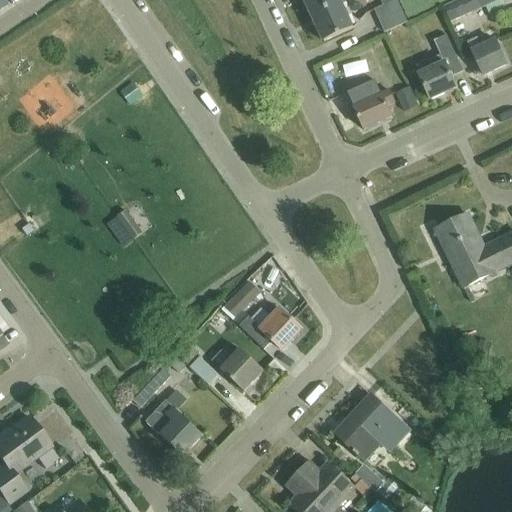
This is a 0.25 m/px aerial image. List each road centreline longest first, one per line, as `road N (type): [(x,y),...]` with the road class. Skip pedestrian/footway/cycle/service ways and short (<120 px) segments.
road 1 (residential): [(269,212),(119,0)]
road 2 (residential): [(177,511),(347,338)]
road 3 (residential): [(168,511),(50,356)]
road 4 (residential): [(347,338),(390,283),(341,170)]
road 5 (residential): [(341,170),(262,0)]
road 6 (residential): [(341,170),(511,96)]
road 7 (residential): [(347,338),(269,212)]
